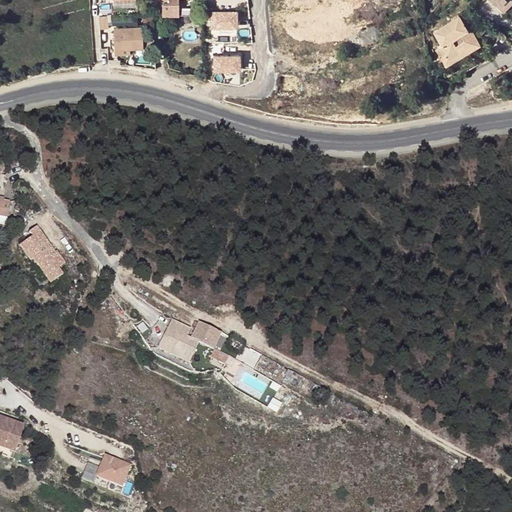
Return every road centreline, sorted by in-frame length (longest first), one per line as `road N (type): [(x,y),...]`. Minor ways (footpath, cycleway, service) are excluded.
road 1 (track): [(511,481),(106,259)]
road 2 (secondary): [(6,101),(81,91),(141,95),(334,144),(458,134)]
road 3 (residential): [(6,101),(45,193),(106,259)]
road 4 (unknown): [(211,113),(218,86),(260,80),(255,0)]
